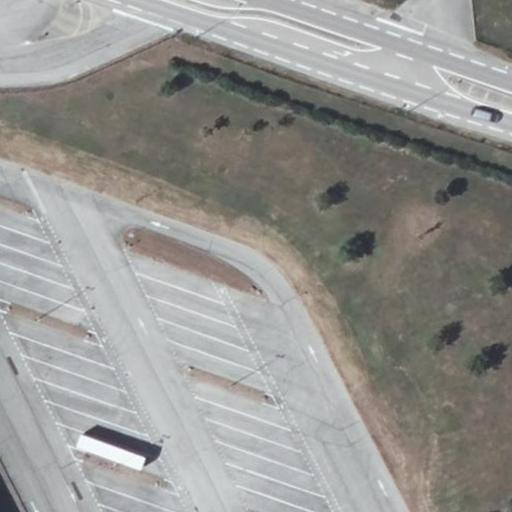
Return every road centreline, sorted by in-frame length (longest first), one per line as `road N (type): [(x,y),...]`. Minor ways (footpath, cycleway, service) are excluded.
road 1 (unknown): [(371,511),(248,264),(59,195)]
road 2 (unknown): [(59,195),(214,511)]
road 3 (secondary): [(192,0),(511,102)]
road 4 (unknown): [(0,398),(57,511)]
